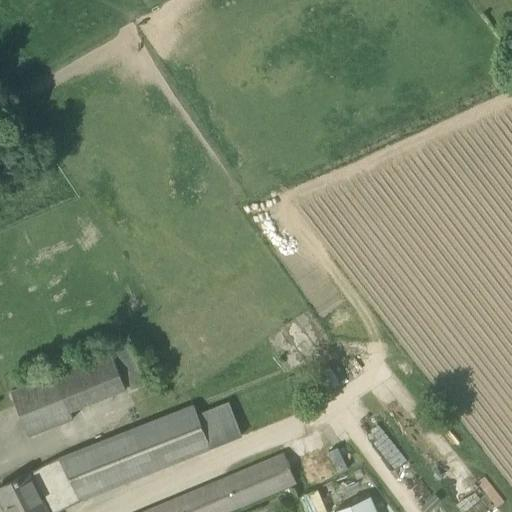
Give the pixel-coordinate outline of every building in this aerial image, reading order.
[(130,344),(113,351),(127,388),(145,382),(130,344)] [(12,390),(29,435),(74,418),(71,411),(127,388),(113,351),(12,390)] [(56,511),(209,445),(191,403),(46,465),(30,472),(0,488),(0,492),(9,511),(56,511)] [(446,442),(439,446),(453,472),(460,468),(446,442)] [(228,511),(298,483),(284,452),(142,511),(228,511)] [(377,511),(370,494),(333,510),(333,511),(377,511)]
